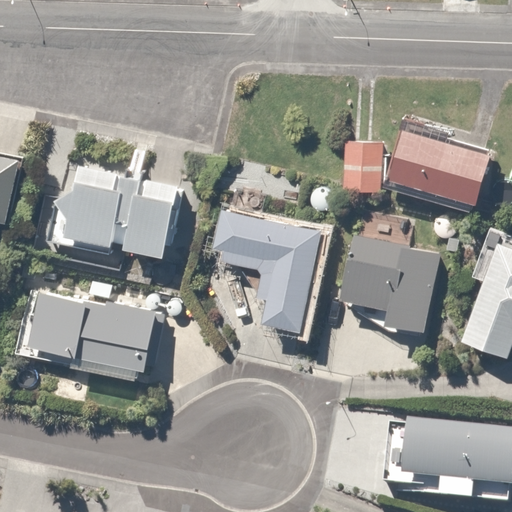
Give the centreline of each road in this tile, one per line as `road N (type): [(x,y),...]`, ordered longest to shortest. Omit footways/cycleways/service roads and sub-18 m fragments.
road 1 (residential): [(291,34),(0,24)]
road 2 (residential): [(0,425),(220,462)]
road 3 (residential): [(511,43),(291,34)]
